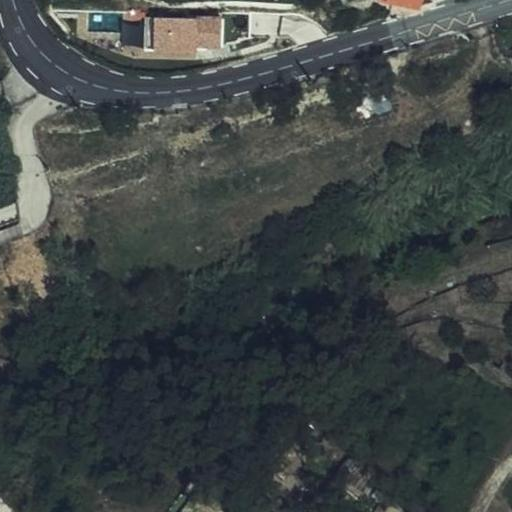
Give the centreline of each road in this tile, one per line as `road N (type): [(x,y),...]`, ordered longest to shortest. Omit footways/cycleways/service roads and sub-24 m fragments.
road 1 (tertiary): [(19,0),(47,53),(77,74),(124,88),(167,89),(294,63),(508,0)]
road 2 (unknown): [(47,53),(28,154),(41,233),(0,260)]
